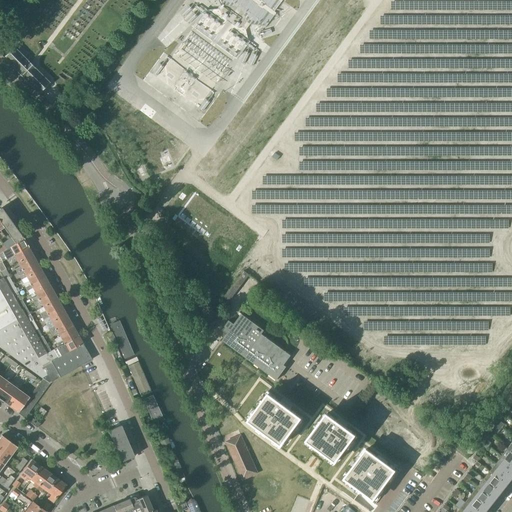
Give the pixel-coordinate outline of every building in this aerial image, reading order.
[(212,41),(215,44),(233,57),(234,58),(236,54),(240,49),(242,47),(247,40),(247,39),(247,37),(245,30),(249,25),(257,26),(262,26),(262,27),(264,28),(270,21),(275,13),(274,12),(282,0),(219,0),(221,4),(218,7),(217,9),(212,9),(207,10),(206,11),(206,12),(205,13),(196,25),(194,28),(193,28),(204,36),(209,40),(212,41)] [(213,47),(215,44),(212,41),(209,45),(191,31),(190,32),(168,62),(156,77),(198,108),(210,92),(215,85),(223,74),(232,61),(213,47)] [(17,73),(20,76),(32,65),(27,61),(31,57),(22,48),(18,52),(13,47),(3,58),(17,72),(17,73)] [(32,65),(20,76),(24,80),(24,79),(39,94),(49,83),(32,65)] [(58,99),(51,106),(56,111),(63,104),(58,99)] [(11,238),(14,243),(22,237),(1,208),(0,208),(0,221),(4,228),(11,238)] [(0,258),(2,262),(6,259),(28,247),(23,239),(22,237),(14,243),(6,249),(0,253),(0,258)] [(4,245),(3,245),(6,249),(14,243),(11,238),(3,244),(4,245)] [(15,259),(18,263),(32,254),(28,247),(6,259),(8,258),(10,261),(15,259)] [(14,269),(17,273),(36,262),(32,254),(18,263),(20,266),(14,269)] [(21,280),(21,281),(40,270),(36,262),(17,273),(19,276),(24,274),(26,277),(21,280)] [(0,272),(4,278),(4,279),(9,276),(10,276),(6,269),(0,272)] [(21,281),(25,288),(45,277),(40,270),(21,281)] [(243,271),(239,278),(244,282),(249,275),(243,271)] [(4,279),(9,287),(13,284),(9,276),(4,279)] [(32,288),(35,293),(49,285),(45,277),(25,288),(27,291),(32,288)] [(0,348),(24,366),(32,372),(57,357),(82,344),(78,336),(59,347),(51,351),(46,354),(43,346),(38,339),(34,331),(30,324),(26,317),(21,309),(17,302),(13,295),(9,287),(4,279),(4,278),(0,279),(0,348)] [(9,287),(13,295),(18,292),(13,284),(9,287)] [(31,299),(33,302),(53,291),(49,285),(35,293),(37,296),(31,299)] [(41,303),(43,307),(47,304),(57,299),(53,291),(33,302),(35,306),(41,303)] [(13,295),(17,302),(22,299),(18,292),(13,295)] [(17,302),(21,309),(26,307),(22,299),(17,302)] [(40,314),(42,317),(61,306),(57,299),(47,304),(43,307),(45,310),(40,314)] [(49,317),(51,321),(65,313),(61,306),(42,317),(43,320),(49,317)] [(21,309),(26,317),(30,314),(26,307),(21,309)] [(48,328),(50,332),(70,321),(65,313),(51,321),(54,326),(48,328)] [(26,317),(30,324),(34,321),(30,314),(26,317)] [(222,340),(222,341),(276,380),(282,372),(279,370),(290,355),(261,334),(262,332),(240,316),(234,324),(231,322),(227,328),(230,330),(222,340)] [(30,324),(34,331),(38,329),(34,321),(30,324)] [(58,332),(60,336),(74,328),(70,321),(50,332),(52,335),(58,332)] [(57,343),(59,347),(78,336),(74,328),(60,336),(62,340),(57,343)] [(34,331),(38,339),(42,336),(38,329),(34,331)] [(38,339),(43,346),(47,344),(42,336),(38,339)] [(124,361),(127,362),(129,361),(131,358),(123,339),(120,337),(118,339),(116,341),(124,361)] [(29,397),(17,413),(23,417),(23,418),(24,418),(49,384),(60,377),(92,360),(82,344),(57,357),(32,372),(42,379),(29,397)] [(139,394),(141,395),(144,394),(145,391),(137,372),(134,371),(132,372),(131,375),(139,394)] [(0,379),(0,398),(10,384),(1,377),(0,379)] [(0,398),(0,399),(9,406),(20,391),(10,384),(0,398)] [(269,393),(245,426),(286,455),(339,496),(343,491),(351,497),(356,490),(372,502),(400,463),(388,454),(389,453),(381,447),(380,448),(301,390),(288,408),(269,393)] [(17,413),(29,397),(28,397),(20,391),(9,406),(17,412),(17,413)] [(151,424),(154,425),(157,424),(158,421),(150,402),(147,401),(144,402),(143,404),(151,424)] [(37,412),(43,416),(46,411),(41,408),(37,412)] [(33,419),(30,422),(30,423),(37,428),(40,424),(33,419)] [(108,431),(114,446),(127,441),(121,425),(108,431)] [(163,451),(166,452),(169,451),(170,448),(161,429),(159,428),(156,429),(155,432),(163,451)] [(1,436),(0,438),(0,448),(10,456),(17,447),(17,448),(17,447),(1,435),(1,436)] [(239,438),(229,443),(243,476),(254,471),(242,443),(239,438)] [(127,441),(114,446),(121,462),(134,456),(127,441)] [(0,448),(0,461),(4,465),(10,456),(0,448)] [(511,452),(507,449),(502,456),(511,464),(511,452)] [(511,464),(502,456),(496,464),(511,476),(511,464)] [(176,480),(178,481),(181,480),(182,478),(174,458),(171,457),(168,458),(167,461),(176,480)] [(24,479),(26,476),(31,479),(39,466),(31,461),(20,476),(23,479),(24,479)] [(511,476),(496,464),(490,471),(508,485),(511,479),(511,476)] [(33,486),(36,488),(48,472),(39,466),(31,479),(35,483),(33,486)] [(490,471),(484,479),(502,493),(508,485),(490,471)] [(43,489),(47,491),(56,479),(48,472),(36,488),(41,492),(43,489)] [(56,479),(47,491),(51,495),(48,499),(52,502),(65,485),(56,479)] [(484,479),(478,486),(496,500),(502,493),(484,479)] [(17,480),(12,486),(16,489),(20,483),(17,480)] [(478,486),(472,494),(490,508),(496,500),(478,486)] [(159,511),(160,511),(161,511),(159,508),(155,510),(152,511),(146,495),(139,498),(138,494),(135,495),(135,496),(129,499),(133,510),(138,508),(140,511),(159,511)] [(472,494),(466,501),(479,511),(486,511),(490,508),(472,494)] [(43,508),(46,510),(50,505),(42,499),(38,504),(43,507),(43,508)] [(128,511),(133,510),(129,499),(128,499),(113,506),(114,506),(114,507),(115,511),(128,511)] [(479,511),(466,501),(460,509),(463,511),(479,511)] [(24,510),(26,511),(44,511),(45,511),(31,502),(24,510)]
